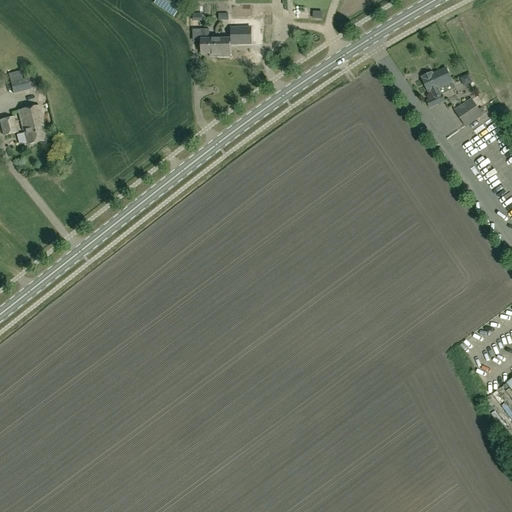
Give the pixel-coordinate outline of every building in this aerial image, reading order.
[(155,0),(153,3),(174,16),(182,3),(177,0),(155,0)] [(251,28),(231,29),(231,39),(231,44),(251,44),(251,28)] [(230,44),(231,44),(231,36),(223,36),(223,40),(209,40),(209,30),(201,30),(201,54),(214,54),(214,57),(229,57),(230,44)] [(5,70),(6,76),(16,74),(15,68),(5,70)] [(452,82),(446,68),(429,76),(429,74),(421,78),(422,79),(422,80),(428,93),(431,91),(434,99),(427,102),(430,109),(445,102),(442,95),(441,95),(437,88),(452,82)] [(28,80),(11,84),(13,94),(31,89),(28,80)] [(400,87),(395,91),(404,105),(410,101),(400,87)] [(482,116),(472,100),(455,111),(465,127),(482,116)] [(44,126),(39,106),(18,111),(23,131),(24,131),(28,145),(46,140),(43,126),(44,126)] [(13,117),(0,120),(0,123),(4,137),(17,133),(13,117)] [(456,134),(461,147),(463,146),(465,152),(476,147),(468,129),(456,134)] [(495,395),(486,400),(492,412),(501,407),(495,395)]
